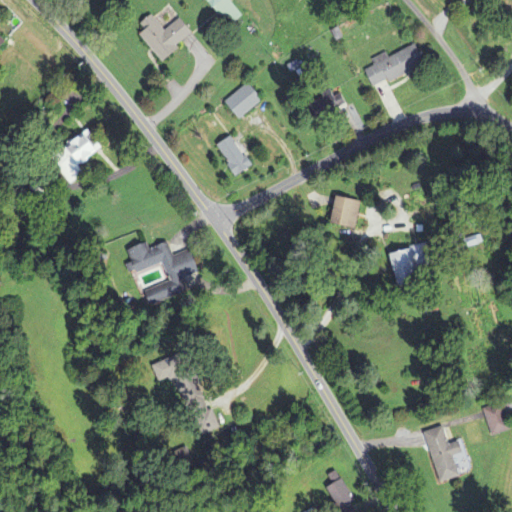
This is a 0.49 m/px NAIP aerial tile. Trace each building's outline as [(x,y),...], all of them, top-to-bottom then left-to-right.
[(246,16),(231,0),(208,0),(233,27),(246,16)] [(163,61),(195,35),(182,20),(167,32),(154,16),(142,25),(147,32),(142,36),(163,61)] [(366,72),(376,89),(418,67),(409,50),(392,59),(388,53),(373,61),(376,66),(366,72)] [(228,103),(241,119),(264,100),(251,84),(228,103)] [(105,148),(89,132),(72,148),(88,165),(105,148)] [(253,169),(236,137),(220,145),(237,177),(253,169)] [(362,201),(338,198),(335,226),(359,229),(362,201)] [(166,264),(172,284),(148,291),(151,304),(186,294),(181,280),(201,274),(194,251),(174,257),(170,244),(151,250),(149,244),(129,251),(134,264),(129,265),(132,275),(166,264)] [(175,377),(188,412),(205,406),(189,361),(184,363),(181,356),(155,366),(161,382),(175,377)] [(495,438),(511,431),(502,404),(485,410),(495,438)] [(442,484),(461,479),(456,457),(466,455),(463,443),(452,446),(447,428),(428,433),(442,484)]
